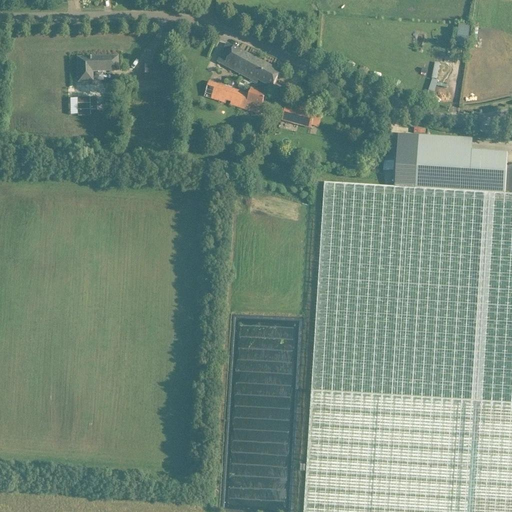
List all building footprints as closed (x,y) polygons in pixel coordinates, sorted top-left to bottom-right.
[(470,46),(471,25),(459,24),(458,46),(470,46)] [(224,66),(253,81),(254,79),(272,88),(281,72),(228,44),(218,62),(224,66)] [(77,59),(78,83),(92,82),(92,72),(118,71),(117,57),(77,59)] [(144,81),(157,81),(157,79),(173,80),(173,67),(144,67),(144,81)] [(434,86),(443,88),(444,85),(432,81),(430,90),(433,91),(434,86)] [(251,90),(249,95),(209,82),(204,97),(225,104),(226,101),(231,103),(230,105),(260,115),(266,94),(251,90)] [(97,92),(79,93),(79,111),(92,111),(91,105),(97,104),(97,92)] [(282,121),(311,129),(316,112),(286,104),(282,121)] [(415,189),(325,184),(303,511),(511,511),(511,165),(511,166),(509,167),(507,167),(508,154),(434,149),(434,138),(399,135),(395,188),(415,189)]
